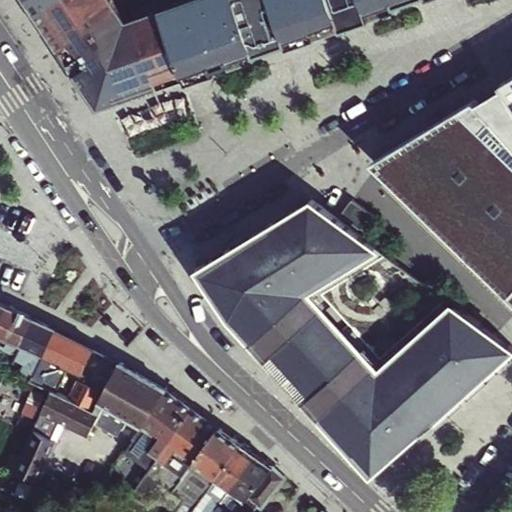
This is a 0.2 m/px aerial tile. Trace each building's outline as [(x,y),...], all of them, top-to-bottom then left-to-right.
[(180,50),(166,12),(133,22),(118,0),(30,0),(103,108),(189,79),(188,75),(180,50)] [(162,0),(166,12),(180,50),(188,75),(217,66),(223,64),(232,60),(257,51),(314,32),(331,26),(398,3),(405,0),(162,0)] [(314,32),(288,41),(290,44),(399,6),(398,3),(331,26),(314,32)] [(257,51),(232,60),(233,64),(259,55),(257,51)] [(217,66),(188,75),(189,79),(218,69),(217,66)] [(448,232),(511,294),(511,77),(374,161),(448,232)] [(311,198),(196,267),(238,326),(336,433),(374,466),(449,423),(511,361),(511,346),(454,304),(454,305),(375,247),(376,246),(311,198)] [(353,199),(342,214),(361,228),(372,213),(353,199)] [(0,301),(0,326),(9,306),(0,301)] [(0,346),(17,355),(36,318),(9,306),(0,326),(0,333),(4,335),(0,344),(0,346)] [(36,376),(58,328),(36,318),(17,355),(28,361),(23,370),(36,376)] [(36,376),(57,387),(70,394),(95,406),(124,361),(58,328),(36,376)] [(57,387),(36,431),(17,470),(44,477),(63,438),(60,437),(68,419),(94,432),(102,421),(120,434),(131,417),(143,425),(168,386),(124,361),(95,406),(70,394),(57,387)] [(168,386),(143,425),(135,438),(147,446),(132,467),(145,476),(195,406),(168,386)] [(36,418),(43,402),(29,395),(21,412),(36,418)] [(195,406),(145,476),(159,486),(174,465),(185,474),(221,425),(195,406)] [(454,485),(493,440),(470,421),(431,465),(454,485)] [(214,485),(244,442),(221,425),(185,474),(175,488),(198,505),(214,485)] [(258,453),(244,442),(214,485),(218,489),(201,511),(213,511),(216,509),(225,497),(258,453)] [(258,453),(225,497),(233,503),(239,495),(245,500),(273,465),(258,453)] [(325,511),(323,510),(321,511),(259,511),(255,508),(259,503),(262,505),(286,475),(273,465),(245,500),(235,511),(325,511)] [(159,486),(145,476),(134,492),(148,502),(159,486)] [(201,511),(218,489),(214,485),(198,505),(193,511),(201,511)] [(220,511),(226,511),(233,503),(225,497),(216,509),(220,511)]
